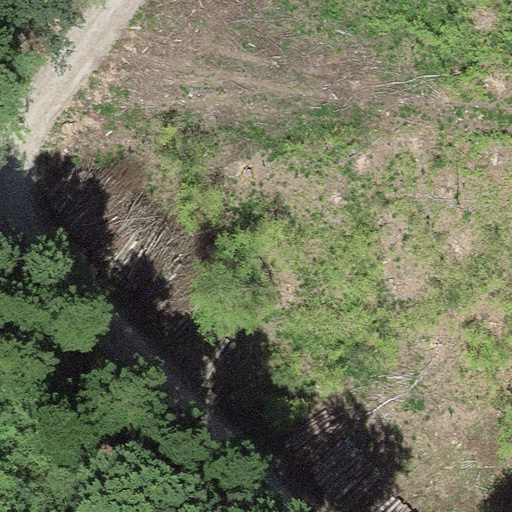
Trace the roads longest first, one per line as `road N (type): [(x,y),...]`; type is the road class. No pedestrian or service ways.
road 1 (track): [(219,0),(35,319),(0,340)]
road 2 (track): [(35,319),(265,511)]
